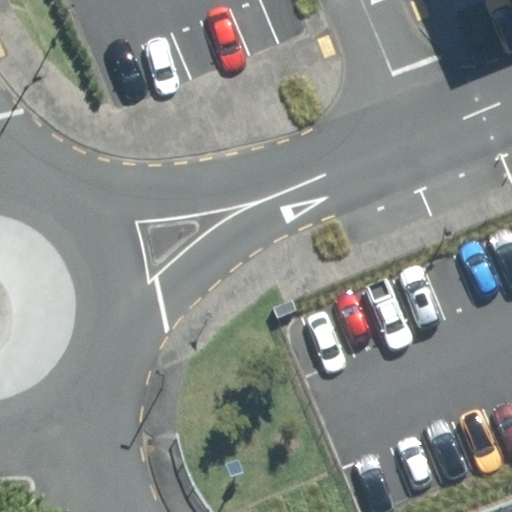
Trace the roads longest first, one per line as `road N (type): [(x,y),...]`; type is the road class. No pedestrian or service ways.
road 1 (unclassified): [(18,166),(65,193),(98,235),(111,302),(103,342)]
road 2 (unclassified): [(103,342),(87,396),(95,511)]
road 3 (unclassified): [(103,342),(81,380),(48,410),(0,427)]
